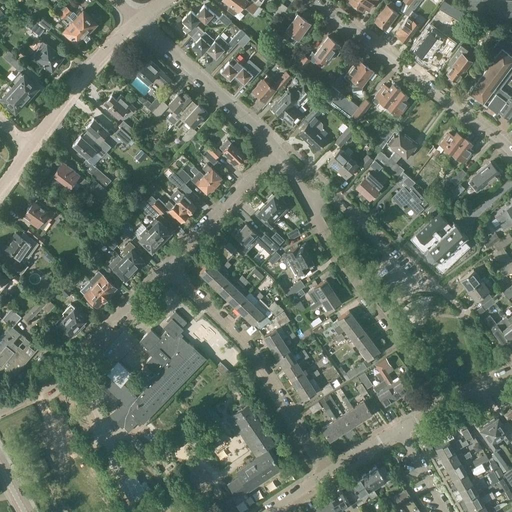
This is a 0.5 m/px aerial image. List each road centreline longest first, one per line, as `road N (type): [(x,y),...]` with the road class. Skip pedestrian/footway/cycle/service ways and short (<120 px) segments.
road 1 (residential): [(328,473),(245,341),(169,264)]
road 2 (residential): [(511,160),(491,135),(311,0)]
road 3 (residential): [(307,198),(355,282),(445,406)]
road 4 (residential): [(0,412),(56,379),(169,264)]
road 5 (residential): [(276,148),(135,20)]
road 6 (residential): [(27,145),(135,20)]
road 7 (residential): [(169,264),(276,148)]
road 8 (residential): [(410,293),(374,237),(337,204),(307,198)]
